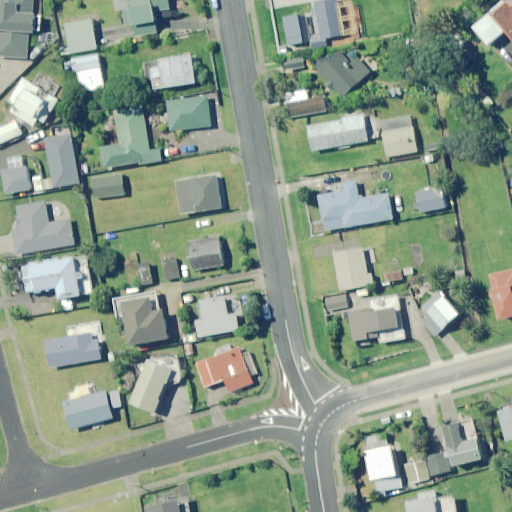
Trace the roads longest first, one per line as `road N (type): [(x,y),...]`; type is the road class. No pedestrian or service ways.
road 1 (residential): [(325,416),(287,331),(231,0)]
road 2 (residential): [(29,488),(245,429),(277,425),(315,434)]
road 3 (tertiary): [(325,416),(360,398),(511,357)]
